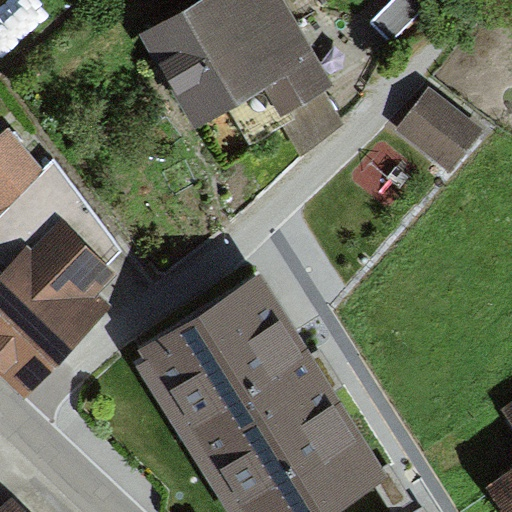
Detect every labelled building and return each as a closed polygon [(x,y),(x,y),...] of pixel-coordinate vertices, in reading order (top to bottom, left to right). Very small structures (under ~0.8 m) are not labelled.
[(43,0),(0,0),(0,58),(52,10),(43,0)] [(296,0),(166,0),(141,14),(193,107),(261,70),(279,101),(335,70),(296,0)] [(390,0),(374,18),(391,35),(424,0),(390,0)] [(430,80),(397,121),(452,165),(485,123),(430,80)] [(0,278),(0,371),(25,397),(113,305),(101,293),(117,274),(108,265),(123,250),(56,162),(45,173),(8,130),(0,136),(0,271),(3,275),(0,278)] [(145,361),(135,367),(227,511),(331,511),(388,476),(259,273),(138,350),(145,361)] [(511,467),(491,481),(511,511),(511,398),(506,403),(511,412),(511,467)] [(36,511),(14,492),(0,503),(0,511),(36,511)]
